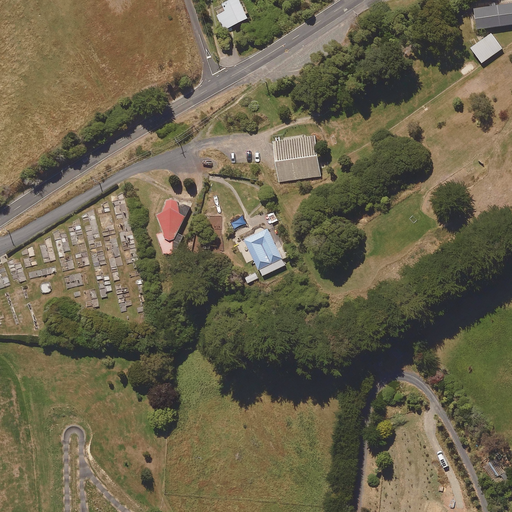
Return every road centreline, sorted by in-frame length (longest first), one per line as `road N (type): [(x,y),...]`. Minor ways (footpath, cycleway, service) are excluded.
road 1 (secondary): [(218,83),(0,220)]
road 2 (secondary): [(353,0),(218,83)]
